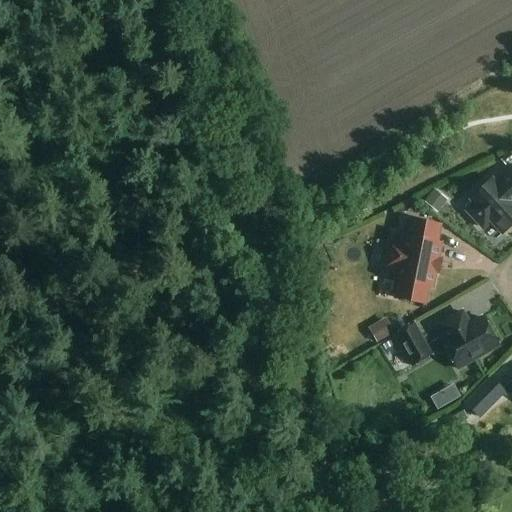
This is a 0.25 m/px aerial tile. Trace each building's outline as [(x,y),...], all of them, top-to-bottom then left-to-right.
[(511,169),(496,185),(492,180),(471,199),(475,204),(467,211),(484,229),(492,221),(503,233),(511,224),(511,169)] [(435,189),(426,201),(433,207),(442,194),(435,189)] [(440,226),(411,220),(408,237),(404,236),(402,247),(390,244),(386,268),(397,270),(395,280),(399,281),(396,298),(425,304),(428,287),(432,288),(440,244),(436,243),(440,226)] [(470,325),(462,312),(438,326),(445,339),(442,341),(458,369),(498,346),(482,318),(470,325)] [(367,332),(377,348),(393,338),(382,322),(367,332)] [(431,355),(413,324),(394,335),(412,366),(431,355)] [(506,392),(491,377),(465,403),(480,418),(506,392)]
